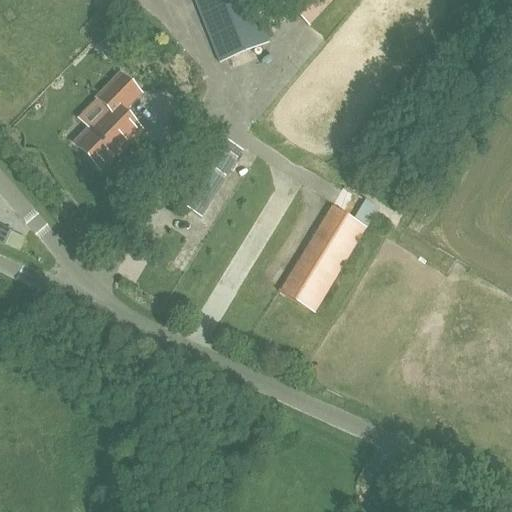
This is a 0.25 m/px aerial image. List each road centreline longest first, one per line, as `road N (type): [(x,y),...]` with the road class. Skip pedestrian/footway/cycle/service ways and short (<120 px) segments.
road 1 (unclassified): [(511,494),(110,307)]
road 2 (unclassified): [(110,307),(0,183)]
road 3 (unclassified): [(110,307),(0,257)]
